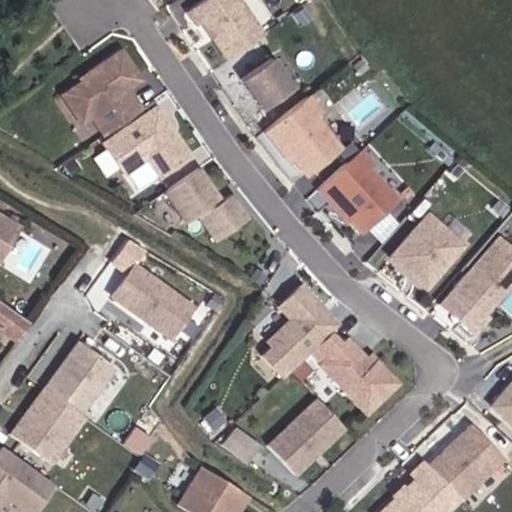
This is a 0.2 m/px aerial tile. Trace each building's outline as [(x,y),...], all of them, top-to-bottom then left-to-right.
[(237,0),(201,0),(185,11),(195,25),(200,22),(226,60),(262,35),(237,0)] [(89,117),(102,136),(141,110),(131,96),(124,101),(119,94),(139,80),(119,51),(87,72),(87,78),(61,95),(80,123),(89,117)] [(239,80),(260,110),(292,88),(272,57),(239,80)] [(306,97),(263,131),(289,163),(292,160),(304,175),(338,148),(313,117),(319,112),(306,97)] [(154,107),(100,143),(104,149),(93,157),(105,175),(117,167),(122,174),(125,172),(136,188),(156,174),(157,177),(188,156),(154,107)] [(346,216),(362,233),(395,198),(367,167),(370,164),(358,151),(316,189),(343,219),(346,216)] [(214,242),(247,219),(229,195),(219,202),(208,185),(204,188),(192,171),(163,192),(185,224),(196,216),(214,242)] [(461,246),(425,214),(387,257),(424,289),(461,246)] [(0,218),(0,253),(16,228),(0,218)] [(511,279),(511,251),(496,237),(436,305),(470,334),(485,318),(481,314),(511,279)] [(189,307),(132,266),(110,295),(168,337),(189,307)] [(336,325),(299,286),(276,308),(287,320),(265,342),(269,346),(259,356),(281,378),(307,353),(328,333),(336,325)] [(0,329),(16,341),(29,324),(0,303),(0,329)] [(326,377),(363,415),(396,384),(374,362),(370,366),(344,339),(339,344),(328,333),(307,353),(318,364),(316,366),(326,377)] [(112,368),(76,342),(42,388),(78,414),(112,368)] [(511,380),(490,407),(511,425),(511,380)] [(42,388),(8,434),(48,464),(82,417),(78,414),(42,388)] [(293,475),(342,428),(314,399),(265,446),(293,475)] [(469,425),(426,466),(458,500),(459,501),(502,459),(469,425)] [(257,446),(232,428),(220,445),(245,463),(257,446)] [(0,501),(4,497),(25,511),(31,511),(44,495),(52,485),(0,447),(0,501)] [(426,466),(422,462),(408,475),(412,479),(400,491),(403,494),(399,498),(394,498),(378,511),(445,511),(458,500),(426,466)] [(235,511),(246,496),(198,467),(175,505),(186,511),(235,511)]
